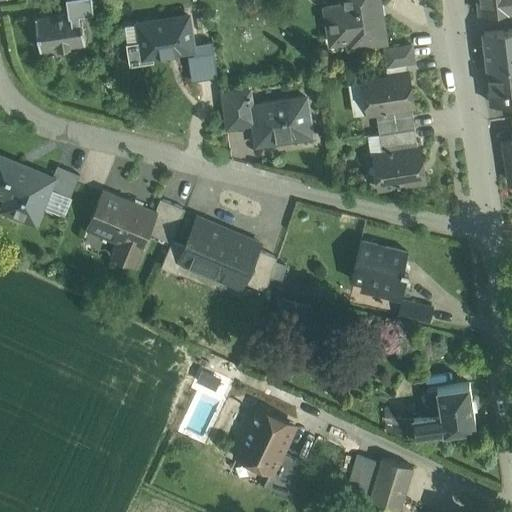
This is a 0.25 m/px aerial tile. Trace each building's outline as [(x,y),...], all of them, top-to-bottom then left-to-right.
[(67,0),(69,12),(35,17),(40,50),(85,43),(81,12),(94,10),(92,0),(67,0)] [(379,0),(341,0),(342,3),(325,6),(329,32),(356,28),(359,45),(386,40),(379,0)] [(511,0),(479,0),(481,13),(511,9),(511,0)] [(188,14),(125,25),(131,63),(153,59),(152,55),(193,48),(188,14)] [(511,29),(483,33),(488,68),(511,65),(511,29)] [(210,32),(198,34),(200,46),(212,44),(210,32)] [(218,80),(212,44),(200,46),(206,82),(218,80)] [(412,44),(385,48),(388,64),(414,60),(412,44)] [(511,65),(488,68),(492,104),(511,101),(511,65)] [(408,73),(352,82),(349,86),(353,111),(357,115),(376,112),(411,106),(413,106),(408,73)] [(249,86),(220,91),(226,126),(253,122),(251,105),(252,105),(249,86)] [(252,105),(251,105),(253,122),(257,144),(312,135),(306,97),(252,105)] [(411,106),(376,112),(379,133),(415,127),(411,106)] [(415,127),(379,133),(382,153),(418,148),(415,127)] [(382,153),(374,155),(379,188),(425,181),(420,148),(418,148),(382,153)] [(52,176),(0,154),(0,193),(8,197),(9,194),(20,198),(14,213),(35,222),(50,187),(54,177),(52,176)] [(80,173),(57,164),(52,176),(54,177),(50,187),(70,195),(80,173)] [(155,211),(104,190),(88,227),(120,240),(113,255),(134,263),(147,231),(155,212),(155,211)] [(185,208),(160,198),(155,211),(155,212),(147,231),(171,241),(172,240),(185,208)] [(260,242),(197,216),(185,245),(179,260),(182,262),(241,287),(243,281),(257,248),(260,242)] [(182,262),(179,260),(185,245),(172,240),(171,241),(161,266),(177,273),(182,262)] [(408,252),(360,240),(351,278),(384,286),(382,294),(401,298),(407,276),(408,276),(409,271),(403,270),(408,252)] [(277,256),(257,248),(243,281),(265,290),(277,256)] [(433,307),(411,301),(408,315),(430,320),(433,307)] [(469,383),(427,389),(431,414),(415,416),(415,414),(414,414),(417,435),(459,429),(460,438),(477,436),(469,383)] [(414,414),(399,416),(386,407),(387,432),(402,437),(417,435),(414,414)] [(293,424),(259,408),(238,453),(271,469),(272,469),(281,450),(293,424)] [(305,462),(281,450),(272,469),(271,469),(263,486),(288,498),(305,462)] [(381,461),(358,454),(346,493),(369,500),(368,503),(397,511),(398,511),(413,466),(382,457),(381,461)]
